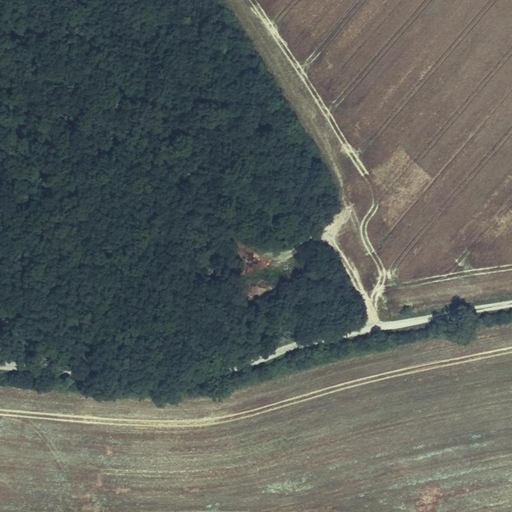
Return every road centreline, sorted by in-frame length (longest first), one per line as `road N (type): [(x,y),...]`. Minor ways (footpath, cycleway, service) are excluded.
road 1 (track): [(0,362),(228,368),(293,344),(511,303)]
road 2 (track): [(334,241),(333,180),(228,0)]
road 3 (track): [(370,329),(334,241),(315,239),(279,256)]
